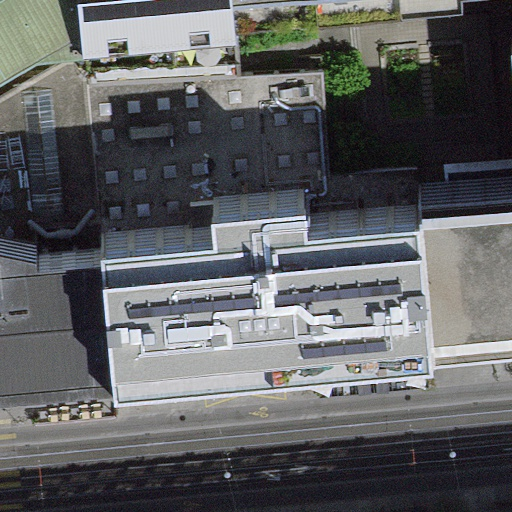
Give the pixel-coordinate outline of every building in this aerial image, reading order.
[(0,0),(0,68),(39,45),(85,41),(81,0),(0,0)] [(81,0),(85,41),(238,26),(237,16),(235,0),(81,0)] [(235,0),(237,16),(404,1),(403,0),(235,0)] [(89,82),(242,72),(238,26),(85,41),(89,82)] [(0,252),(103,243),(101,226),(89,82),(85,41),(39,45),(0,68),(0,252)] [(335,206),(332,172),(325,68),(242,72),(89,82),(101,226),(218,216),(214,191),(308,182),(311,207),(335,206)] [(424,198),(422,178),(421,164),(332,172),(335,206),(424,198)] [(511,170),(422,178),(424,198),(437,341),(511,333),(511,170)] [(437,341),(424,198),(335,206),(311,207),(308,182),(214,191),(218,216),(101,226),(103,243),(114,355),(116,373),(437,341)] [(103,243),(0,252),(0,367),(114,355),(103,243)]
